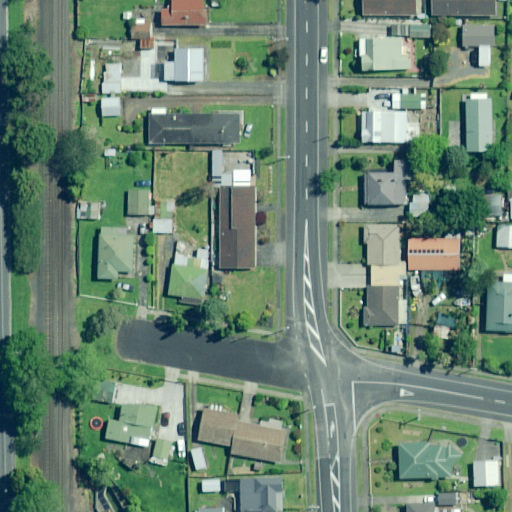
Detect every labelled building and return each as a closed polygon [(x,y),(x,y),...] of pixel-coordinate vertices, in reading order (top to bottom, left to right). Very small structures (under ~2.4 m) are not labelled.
[(162,25),(203,26),(204,13),(209,13),(209,0),(171,0),(172,9),(162,9),(162,25)] [(362,0),(363,15),(417,15),(417,20),(425,20),(425,0),(362,0)] [(494,0),(431,0),(432,15),(494,16),(494,0)] [(132,11),(122,11),(122,19),(126,19),(126,29),(130,29),(130,39),(150,39),(150,19),(132,19),(132,11)] [(414,40),(432,40),(432,24),(416,24),(416,20),(340,18),(340,33),(354,34),(354,57),(362,57),(362,68),(414,69),(414,40)] [(507,21),(454,19),(454,25),(464,25),(463,45),(480,46),(479,66),(489,66),(490,47),(506,47),(507,21)] [(155,40),(140,39),(139,48),(154,48),(155,40)] [(176,42),(156,41),(155,63),(158,63),(158,79),(203,81),(204,50),(176,49),(176,42)] [(121,63),(104,63),(104,93),(120,93),(121,63)] [(466,151),(491,152),(491,99),(488,99),(488,93),(471,93),(471,99),(466,99),(466,151)] [(421,108),(421,95),(400,94),(400,108),(421,108)] [(121,116),(120,98),(102,99),(102,116),(121,116)] [(222,144),(222,148),(232,148),(232,144),(239,144),(239,115),(166,115),(166,108),(149,108),(149,144),(222,144)] [(421,142),(421,112),(362,111),(362,142),(421,142)] [(407,204),(407,193),(405,193),(405,179),(411,179),(411,161),(394,161),(394,172),(365,172),(365,204),(407,204)] [(479,165),(466,165),(465,181),(478,181),(479,165)] [(167,173),(156,173),(156,185),(167,185),(167,173)] [(236,185),(236,174),(222,174),(222,186),(220,186),(220,268),(254,268),(255,185),(236,185)] [(129,214),(156,214),(157,206),(148,206),(148,190),(129,190),(129,214)] [(502,215),(502,191),(494,191),(494,196),(480,195),(480,215),(502,215)] [(410,193),(410,204),(410,217),(430,217),(430,193),(410,193)] [(99,219),(100,202),(79,201),(78,218),(99,219)] [(171,233),(172,220),(154,220),(153,233),(171,233)] [(398,300),(398,225),(364,225),(364,243),(367,243),(367,265),(371,265),(371,287),(367,287),(367,307),(364,307),(364,325),(406,325),(406,300),(403,300),(398,300)] [(511,225),(498,225),(496,246),(511,247),(511,225)] [(117,271),(133,271),(134,237),(134,229),(100,228),(98,278),(117,279),(117,271)] [(459,270),(459,238),(409,237),(409,269),(459,270)] [(211,251),(181,247),(180,256),(174,255),(168,294),(183,296),(182,302),(200,305),(203,289),(206,290),(211,251)] [(511,282),(489,282),(487,330),(511,331),(511,282)] [(457,329),(457,336),(469,336),(470,306),(458,306),(457,312),(438,312),(438,325),(434,325),(433,339),(447,339),(447,329),(457,329)] [(116,382),(95,380),(93,400),(114,402),(116,382)] [(233,446),(238,415),(222,412),(223,406),(198,402),(196,410),(204,412),(198,440),(233,446)] [(149,444),(152,444),(155,407),(121,404),(120,422),(107,421),(105,440),(130,442),(130,445),(148,447),(149,444)] [(238,415),(233,446),(231,454),(282,463),(289,425),(283,424),(283,421),(268,418),(268,420),(240,415),(238,415)] [(172,441),(158,437),(151,462),(166,466),(172,441)] [(452,443),(398,444),(399,478),(431,477),(431,480),(439,480),(439,477),(452,477),(452,464),(460,464),(459,449),(453,449),(452,443)] [(206,467),(202,448),(192,450),(196,470),(206,467)] [(500,485),(499,462),(474,462),(474,485),(500,485)] [(283,511),(285,477),(225,476),(225,494),(235,494),(234,511),(283,511)] [(220,491),(219,480),(203,480),(203,492),(220,491)] [(439,505),(458,505),(458,502),(477,502),(477,496),(470,496),(470,493),(439,493),(439,505)] [(434,507),(434,494),(414,495),(414,503),(407,503),(407,511),(460,511),(461,507),(434,507)]
